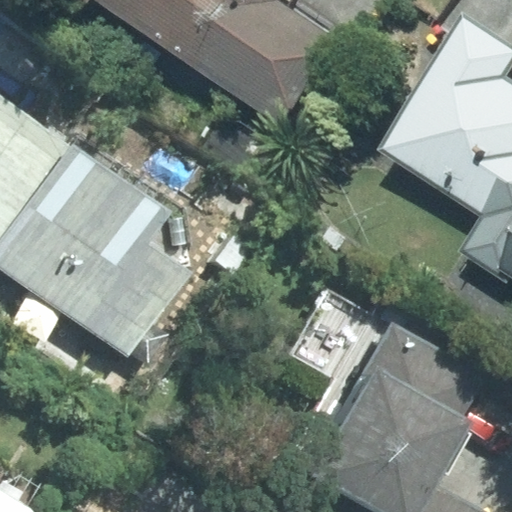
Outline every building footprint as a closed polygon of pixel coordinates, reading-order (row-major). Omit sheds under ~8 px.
[(97,0),(292,131),(351,44),(296,7),(300,0),(97,0)] [(511,282),(511,46),(476,23),(391,155),(491,219),(468,255),(511,282)] [(0,122),(0,282),(110,355),(165,273),(120,243),(139,214),(0,122)] [(465,376),(357,322),(261,511),(262,511),(473,511),(412,481),(465,376)] [(123,429),(94,466),(154,511),(157,511),(185,476),(123,429)] [(0,492),(0,511),(25,511),(28,509),(0,492)]
